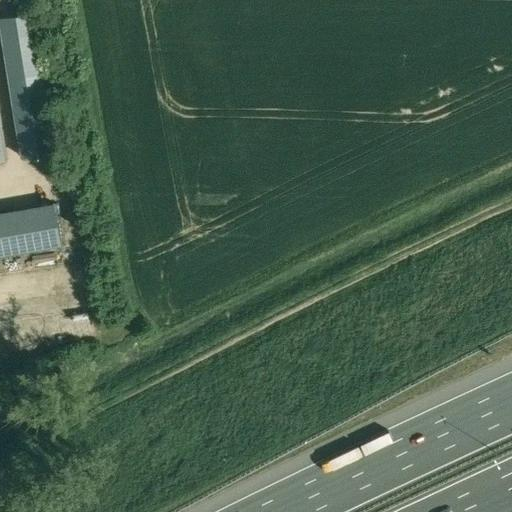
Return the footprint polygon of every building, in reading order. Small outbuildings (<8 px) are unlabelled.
[(0,30),(20,157),(46,152),(55,151),(32,11),(0,16),(0,30)] [(53,200),(0,209),(0,254),(62,243),(53,200)] [(486,393),(511,381),(511,360),(478,376),(486,393)] [(446,422),(473,410),(468,400),(442,412),(446,422)] [(411,426),(419,442),(445,430),(437,414),(411,426)] [(379,424),(329,446),(333,457),(384,435),(379,424)]
